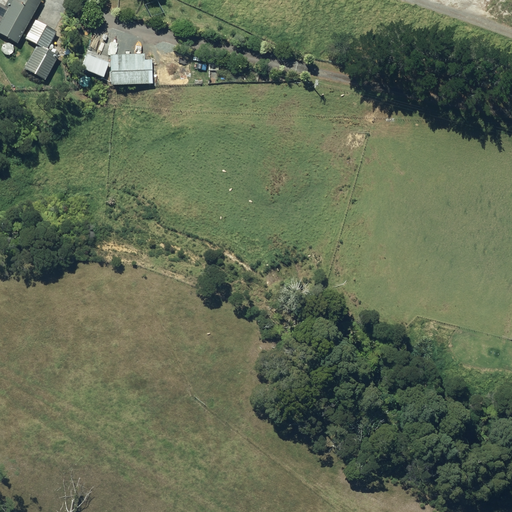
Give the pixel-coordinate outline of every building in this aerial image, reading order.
[(39,0),(12,0),(9,0),(0,17),(0,34),(15,43),(39,0)] [(36,45),(23,69),(43,80),(57,56),(45,49),(55,31),(34,20),(23,38),(36,45)] [(102,43),(94,40),(91,49),(99,52),(102,43)] [(201,58),(180,54),(178,63),(199,67),(201,58)] [(151,86),(152,62),(143,61),(143,57),(109,55),(108,85),(151,86)] [(107,65),(87,57),(82,70),(102,79),(107,65)] [(223,62),(209,62),(208,70),(222,71),(223,62)] [(177,73),(158,72),(157,86),(176,86),(177,73)] [(250,262),(258,271),(264,265),(256,256),(250,262)]
